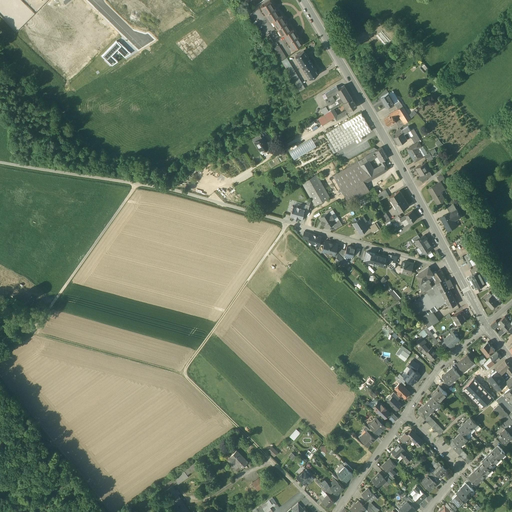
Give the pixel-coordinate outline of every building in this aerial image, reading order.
[(279,16),(269,0),(261,6),(270,21),(272,20),(279,16)] [(290,30),(281,15),(279,16),(272,20),(282,35),(283,34),(290,30)] [(290,30),(283,34),(293,50),(302,44),(292,29),(290,30)] [(268,35),(264,38),(268,45),(273,42),(268,35)] [(116,40),(102,55),(112,65),(118,60),(111,55),(117,49),(124,56),(131,52),(119,41),(118,42),(116,40)] [(286,58),(278,45),(274,48),(281,61),(286,58)] [(306,55),(303,51),(295,56),(302,67),(310,62),(307,58),(308,57),(306,55)] [(294,71),(286,58),(281,61),(289,74),(294,71)] [(313,66),(310,62),(302,67),(309,79),(317,74),(315,69),(313,66)] [(294,71),(289,74),(299,91),(304,88),(294,71)] [(319,82),(323,88),(334,81),(330,75),(319,82)] [(349,93),(344,85),(338,89),(336,90),(337,92),(341,98),(349,93)] [(336,86),(325,93),(328,97),(328,98),(330,96),(337,92),(336,90),(338,89),(336,86)] [(349,93),(341,98),(328,106),(330,110),(333,108),(343,102),(351,97),(349,93)] [(394,102),(389,93),(381,97),(387,106),(394,102)] [(330,96),(328,98),(328,97),(324,100),(328,105),(333,101),(330,96)] [(351,97),(343,102),(348,111),(356,106),(351,97)] [(398,109),(389,114),(390,116),(384,119),(389,126),(396,121),(394,118),(395,117),(394,116),(398,113),(400,117),(407,113),(403,106),(398,109)] [(333,108),(330,110),(333,114),(336,120),(346,114),(345,112),(344,111),(338,115),(333,108)] [(330,110),(317,118),(320,122),(333,114),(330,110)] [(414,110),(408,115),(410,119),(417,113),(416,112),(414,110)] [(361,113),(325,134),(336,152),(355,140),(356,143),(362,140),(361,137),(371,131),(361,113)] [(407,113),(400,117),(402,119),(405,124),(410,119),(408,115),(407,113)] [(402,119),(396,123),(399,129),(405,124),(402,119)] [(402,132),(394,136),(399,144),(407,139),(404,134),(411,130),(408,126),(401,130),(402,132)] [(259,134),(251,138),(254,142),(255,141),(261,137),(259,134)] [(414,135),(411,137),(415,143),(420,140),(417,134),(414,135)] [(261,137),(255,141),(258,147),(259,147),(261,150),(264,148),(265,149),(269,146),(265,139),(264,140),(262,136),(261,137)] [(290,152),(294,160),(316,146),(311,139),(290,152)] [(419,142),(407,149),(415,161),(423,157),(418,148),(421,146),(419,142)] [(375,150),(375,151),(378,155),(381,161),(388,158),(381,147),(375,150)] [(370,153),(364,157),(365,157),(367,161),(378,155),(375,151),(370,153)] [(373,171),(367,161),(365,157),(358,161),(366,175),(373,171),(372,171),(373,171)] [(358,161),(332,176),(349,203),(369,191),(364,183),(361,178),(366,175),(358,161)] [(425,162),(416,168),(421,175),(429,171),(430,170),(428,166),(427,166),(425,162)] [(373,171),(372,171),(373,171),(375,176),(388,169),(385,164),(373,171)] [(366,175),(361,178),(364,183),(375,176),(373,171),(366,175)] [(429,171),(421,175),(420,175),(419,178),(422,179),(424,181),(426,179),(426,178),(428,177),(429,177),(432,174),(430,172),(429,171)] [(316,175),(302,183),(315,206),(329,198),(329,197),(329,196),(316,175)] [(441,182),(429,189),(437,203),(445,199),(440,191),(444,188),(441,182)] [(385,190),(380,193),(384,199),(389,195),(385,190)] [(400,190),(389,197),(394,204),(404,198),(400,190)] [(404,198),(394,204),(399,212),(409,206),(404,198)] [(453,203),(447,207),(450,213),(457,210),(453,203)] [(296,207),(293,206),(290,216),(294,217),(293,219),(297,220),(298,218),(301,219),(303,213),(304,209),(300,208),(301,207),(297,206),(296,207)] [(457,210),(450,213),(442,217),(445,222),(444,223),(448,231),(457,226),(453,218),(460,215),(457,210)] [(412,211),(405,215),(407,218),(409,221),(408,221),(409,223),(417,218),(412,211)] [(328,212),(320,218),(322,221),(321,222),(323,225),(324,224),(326,228),(332,224),(335,222),(333,219),(333,218),(331,215),(330,216),(328,212)] [(391,221),(386,212),(380,215),(386,224),(391,221)] [(400,219),(398,216),(395,218),(400,226),(403,224),(402,221),(402,222),(400,219)] [(339,219),(335,222),(332,224),(335,229),(342,225),(339,219)] [(362,223),(360,219),(352,223),(359,234),(367,228),(364,222),(363,222),(362,223)] [(378,228),(375,223),(368,227),(372,233),(378,228)] [(318,246),(321,237),(310,234),(308,240),(314,245),(318,246)] [(428,241),(424,235),(420,238),(415,241),(416,241),(419,247),(428,241)] [(457,241),(461,251),(466,248),(462,239),(457,241)] [(337,244),(325,241),(322,252),(334,255),(336,246),(337,244)] [(428,241),(419,247),(424,254),(430,250),(433,248),(428,241)] [(451,245),(456,257),(462,254),(457,243),(451,245)] [(350,248),(347,247),(345,255),(352,257),(355,248),(350,247),(350,248)] [(376,255),(367,252),(364,260),(369,265),(372,266),(373,264),(376,255)] [(471,252),(464,255),(469,267),(477,263),(475,257),(473,258),(471,252)] [(388,257),(376,254),(376,255),(373,264),(385,267),(388,257)] [(414,264),(405,262),(403,268),(402,273),(407,274),(407,273),(411,273),(414,264)] [(429,267),(417,275),(422,282),(425,280),(424,279),(430,274),(432,272),(429,267)] [(477,267),(470,270),(473,275),(479,272),(477,267)] [(445,277),(440,269),(433,273),(433,274),(434,274),(435,276),(438,282),(445,277)] [(473,275),(470,276),(476,289),(486,284),(479,271),(479,272),(473,275)] [(432,272),(430,274),(424,279),(425,280),(429,278),(434,274),(433,274),(433,273),(432,272)] [(431,281),(430,282),(432,286),(437,282),(438,282),(435,276),(433,277),(434,279),(431,281)] [(422,282),(421,283),(426,290),(431,287),(432,286),(430,282),(431,281),(429,278),(422,282)] [(446,281),(444,278),(438,282),(437,282),(446,301),(449,308),(457,304),(449,288),(446,281)] [(427,293),(420,298),(428,309),(428,310),(436,305),(438,308),(444,303),(446,301),(437,282),(432,286),(431,287),(432,290),(427,293)] [(397,301),(400,298),(388,284),(385,286),(397,301)] [(490,293),(483,299),(485,302),(492,296),(490,293)] [(492,296),(485,302),(491,308),(498,303),(495,299),(492,296)] [(424,312),(428,309),(420,298),(412,304),(412,303),(411,304),(411,305),(419,315),(424,312)] [(452,316),(458,325),(466,320),(463,314),(464,313),(462,310),(452,316)] [(433,324),(424,312),(419,315),(427,327),(428,328),(433,324)] [(511,325),(511,324),(504,316),(497,322),(496,321),(491,325),(494,329),(498,326),(500,324),(502,326),(504,328),(497,333),(500,336),(509,329),(511,325)] [(427,327),(416,337),(418,338),(417,338),(420,342),(421,341),(427,335),(435,346),(438,342),(428,328),(427,327)] [(455,335),(453,332),(444,340),(451,347),(460,340),(455,335)] [(420,342),(416,345),(421,351),(425,347),(421,341),(420,342)] [(489,344),(487,342),(481,347),(487,356),(495,350),(490,344),(489,344)] [(438,355),(432,348),(429,351),(425,347),(421,351),(423,353),(424,352),(432,361),(438,355)] [(399,356),(405,360),(409,355),(403,351),(399,356)] [(497,352),(490,358),(495,363),(502,357),(497,352)] [(467,354),(462,358),(469,366),(474,362),(475,362),(472,358),(467,354)] [(483,356),(478,361),(481,364),(486,360),(483,356)] [(469,366),(462,358),(457,363),(457,362),(457,363),(461,368),(464,371),(469,366)] [(490,358),(483,365),(487,369),(495,363),(490,358)] [(419,366),(412,361),(408,366),(411,369),(411,368),(416,371),(419,366)] [(505,361),(496,369),(497,371),(500,374),(507,369),(510,366),(505,361)] [(457,372),(452,367),(447,371),(454,379),(459,375),(457,372)] [(411,369),(406,376),(408,377),(408,378),(407,379),(407,380),(407,382),(408,383),(410,382),(411,382),(413,384),(420,374),(416,371),(411,368),(411,369)] [(454,379),(447,371),(442,376),(442,375),(442,376),(446,381),(449,384),(454,379)] [(497,371),(489,378),(498,389),(505,383),(499,375),(500,374),(497,371)] [(406,385),(399,378),(397,381),(400,384),(403,387),(406,385)] [(464,389),(469,393),(479,383),(474,378),(464,389)] [(469,393),(473,398),(483,388),(479,383),(469,393)] [(403,387),(400,384),(395,389),(398,392),(398,393),(401,396),(402,395),(405,398),(410,393),(403,387)] [(440,386),(439,386),(432,394),(434,396),(439,401),(447,394),(440,386)] [(473,398),(478,403),(488,392),(483,388),(473,398)] [(478,403),(483,407),(493,397),(488,392),(478,403)] [(400,398),(394,393),(390,396),(391,397),(392,396),(397,401),(400,398)] [(397,401),(392,396),(391,397),(387,402),(396,410),(401,405),(397,401)] [(439,401),(434,396),(430,400),(436,406),(440,402),(439,401)] [(436,406),(430,400),(426,404),(432,411),(436,406)] [(389,413),(378,402),(373,407),(380,414),(384,418),(389,413)] [(432,411),(426,404),(421,408),(425,412),(427,414),(428,415),(432,411)] [(508,415),(499,405),(493,410),(503,421),(508,415)] [(388,419),(392,423),(397,417),(392,413),(388,419)] [(508,415),(503,420),(507,426),(511,422),(511,420),(511,419),(508,415)] [(477,424),(470,417),(466,421),(473,428),(477,424)] [(376,418),(369,425),(371,428),(377,434),(378,434),(385,427),(381,423),(376,418)] [(473,428),(466,421),(462,425),(469,432),(473,428)] [(469,432),(462,425),(458,429),(461,432),(465,436),(469,432)] [(293,440),(300,432),(296,429),(289,436),(293,440)] [(511,436),(505,429),(498,436),(505,443),(511,436)] [(422,442),(411,430),(411,431),(421,442),(422,442)] [(421,442),(411,431),(406,435),(405,434),(401,438),(407,444),(410,441),(409,439),(410,438),(412,440),(418,446),(421,442)] [(369,434),(367,432),(366,432),(363,435),(364,437),(361,440),(368,446),(374,439),(369,434)] [(465,436),(461,432),(457,436),(464,443),(468,439),(465,436)] [(464,443),(457,436),(453,440),(455,442),(457,444),(459,447),(460,447),(464,443)] [(407,444),(401,438),(399,440),(402,443),(405,446),(407,444)] [(400,446),(399,444),(391,452),(392,453),(397,458),(400,455),(407,462),(411,458),(404,451),(404,450),(400,446)] [(273,457),(278,452),(272,446),(267,450),(273,457)] [(501,449),(498,446),(493,451),(500,458),(505,453),(502,450),(503,449),(502,448),(501,449)] [(310,452),(308,450),(305,454),(309,457),(316,449),(314,447),(310,452)] [(236,450),(230,456),(228,454),(226,456),(232,462),(233,460),(241,468),(247,462),(236,450)] [(493,451),(488,455),(495,463),(500,458),(493,451)] [(495,463),(488,455),(483,460),(484,462),(490,468),(495,463)] [(396,465),(389,459),(382,466),(387,472),(390,469),(391,470),(392,469),(396,465)] [(194,461),(183,469),(186,475),(198,466),(194,461)] [(353,470),(345,462),(342,465),(344,467),(344,466),(350,472),(353,470)] [(447,471),(438,462),(434,466),(436,469),(434,471),(437,475),(440,478),(447,471)] [(484,462),(479,467),(486,474),(491,469),(490,468),(484,462)] [(350,472),(344,466),(344,467),(337,473),(344,480),(345,481),(352,474),(350,472)] [(486,474),(479,467),(474,472),(481,479),(486,474)] [(183,469),(173,477),(176,482),(177,483),(187,476),(186,475),(183,469)] [(310,477),(303,470),(297,477),(304,484),(306,481),(310,477)] [(435,477),(430,472),(427,475),(432,480),(435,477)] [(474,472),(469,477),(472,480),(471,481),(472,482),(473,481),(475,483),(476,484),(481,479),(474,472)] [(384,479),(379,473),(371,481),(378,488),(386,481),(384,479)] [(315,478),(312,475),(310,477),(306,481),(309,484),(315,478)] [(432,480),(427,475),(420,482),(429,491),(436,485),(432,480)] [(472,480),(469,477),(467,479),(473,485),(475,483),(473,481),(472,482),(471,481),(472,480)] [(170,479),(161,485),(165,490),(171,485),(171,486),(174,484),(170,478),(170,479)] [(473,485),(467,479),(465,482),(466,483),(471,488),(473,485)] [(262,481),(255,487),(257,490),(265,485),(262,481)] [(330,488),(333,492),(337,495),(343,488),(337,482),(330,488)] [(466,483),(461,487),(462,488),(469,495),(473,491),(471,488),(466,483)] [(171,486),(171,485),(165,490),(172,502),(179,497),(171,486)] [(426,497),(416,486),(413,490),(417,494),(413,498),(412,498),(415,501),(418,504),(426,497)] [(368,488),(361,495),(367,500),(373,494),(368,488)] [(469,495),(462,488),(457,493),(457,494),(464,501),(469,496),(469,495)] [(464,501),(457,494),(452,499),(460,507),(465,502),(464,501)] [(329,496),(328,495),(327,495),(321,501),(328,507),(334,501),(329,496)] [(409,499),(405,495),(402,499),(405,501),(406,501),(407,502),(411,505),(413,503),(409,499)] [(188,511),(179,497),(172,502),(178,511),(188,511)] [(267,505),(258,511),(256,509),(252,511),(251,511),(266,511),(271,509),(270,508),(275,504),(276,506),(277,505),(275,503),(276,503),(272,498),(266,502),(267,505)] [(358,501),(350,510),(351,511),(363,511),(366,510),(366,509),(363,506),(358,501)] [(411,505),(407,502),(399,509),(402,511),(413,511),(415,510),(411,505)] [(298,503),(291,509),(293,511),(298,511),(303,508),(298,503)]
